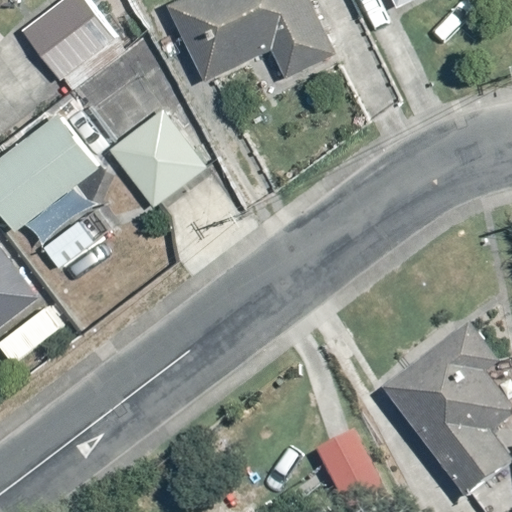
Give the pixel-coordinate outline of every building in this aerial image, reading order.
[(147,33),(121,0),(57,0),(25,25),(75,89),(147,33)] [(184,0),(178,3),(217,82),(276,52),(292,84),(345,57),(316,0),(184,0)] [(220,161),(158,50),(90,102),(120,144),(114,148),(156,207),(220,161)] [(84,182),(104,167),(96,156),(113,143),(79,99),(0,157),(0,196),(23,228),(33,220),(49,241),(44,244),(64,271),(69,267),(76,277),(111,251),(103,241),(84,215),(100,203),(84,182)] [(0,329),(43,297),(0,239),(0,329)] [(511,439),(511,440),(511,439),(511,451),(492,424),(511,408),(511,392),(491,363),(503,355),(478,320),(387,386),(471,500),(511,469),(511,439)] [(399,511),(405,509),(363,429),(323,450),(356,511),(399,511)]
